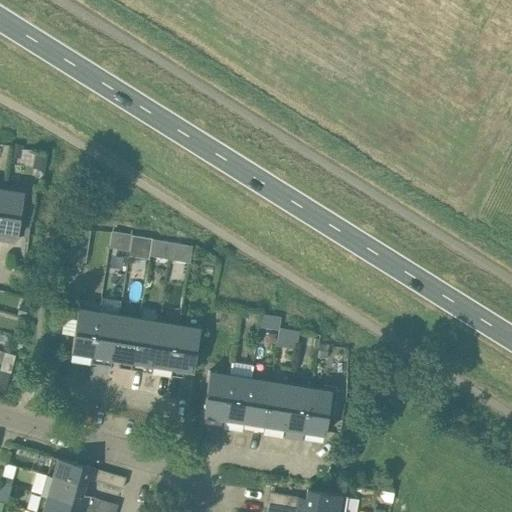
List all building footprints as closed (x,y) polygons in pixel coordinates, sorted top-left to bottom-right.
[(24,191),(3,188),(0,206),(0,240),(7,242),(8,234),(17,235),(24,191)] [(72,228),(71,240),(72,240),(88,243),(90,230),(74,228),(72,228)] [(190,260),(193,241),(111,231),(109,250),(190,260)] [(78,360),(90,362),(99,309),(77,306),(71,351),(79,352),(78,360)] [(112,358),(119,312),(99,309),(90,362),(102,364),(104,356),(112,358)] [(139,315),(119,312),(112,358),(120,359),(118,366),(131,368),(139,315)] [(262,313),(260,326),(278,329),(280,316),(263,313),(262,313)] [(152,364),(159,318),(139,315),(131,368),(143,370),(144,363),(152,364)] [(171,375),(180,321),(159,318),(152,364),(160,366),(159,373),(171,375)] [(200,324),(180,321),(171,375),(183,377),(184,370),(193,371),(200,324)] [(280,326),(278,341),(297,344),(299,329),(280,326)] [(318,344),(315,357),(329,360),(332,347),(318,344)] [(222,425),(232,361),(230,374),(209,370),(202,415),(211,416),(210,423),(222,425)] [(235,420),(243,421),(250,377),(252,365),(232,361),(222,425),(234,427),(235,420)] [(262,432),(270,380),(250,377),(243,421),(251,422),(250,430),(262,432)] [(284,427),(291,383),(270,380),(262,432),(274,434),(276,426),(284,427)] [(311,386),(291,383),(284,427),(292,429),(290,436),(302,438),(311,386)] [(331,389),(311,386),(302,438),(315,440),(316,432),(325,434),(331,389)] [(52,456),(46,475),(85,486),(87,477),(122,488),(125,477),(52,456)] [(1,480),(1,481),(2,481),(11,484),(12,478),(2,475),(2,476),(1,480)] [(82,494),(85,486),(46,475),(41,493),(96,509),(99,499),(82,494)] [(268,502),(327,511),(344,511),(347,495),(307,488),(306,498),(270,491),(268,502)] [(0,499),(7,502),(9,495),(0,492),(0,499)] [(35,511),(37,511),(95,511),(96,509),(41,493),(35,511)] [(327,511),(268,502),(265,511),(327,511)]
